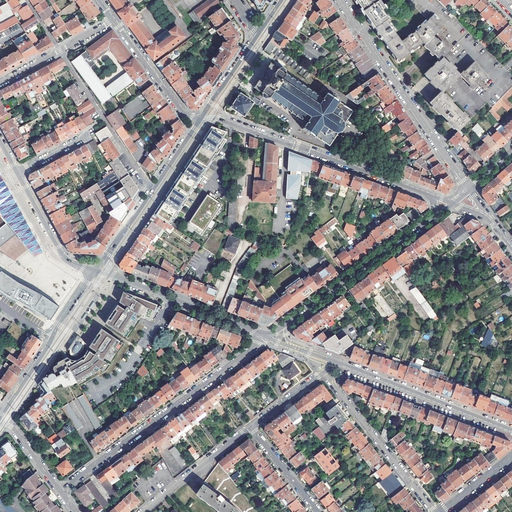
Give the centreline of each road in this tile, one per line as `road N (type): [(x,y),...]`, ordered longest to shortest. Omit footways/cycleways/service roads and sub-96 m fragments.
road 1 (residential): [(265,337),(59,490)]
road 2 (tertiary): [(431,195),(200,117)]
road 3 (residential): [(467,189),(339,0)]
road 4 (tertiary): [(265,337),(433,215)]
road 5 (tertiary): [(333,361),(511,429)]
road 6 (tertiary): [(94,270),(265,337)]
road 7 (residential): [(434,511),(323,372)]
road 8 (tertiary): [(94,270),(0,417)]
road 9 (residential): [(154,187),(59,50)]
road 10 (residential): [(143,511),(251,426)]
road 11 (tertiary): [(200,117),(179,109),(113,19)]
road 12 (tertiary): [(17,173),(63,255),(94,270)]
